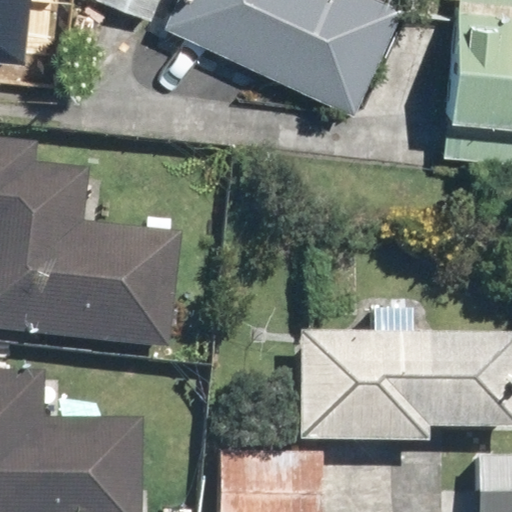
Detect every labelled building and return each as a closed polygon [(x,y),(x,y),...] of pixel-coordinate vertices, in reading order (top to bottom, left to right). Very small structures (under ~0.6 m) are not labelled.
[(0,0),(0,64),(25,67),(31,0),(0,0)] [(121,0),(157,11),(160,0),(121,0)] [(406,7),(390,0),(192,0),(181,25),(355,111),(406,7)] [(511,0),(459,0),(450,111),(511,115),(511,0)] [(0,328),(172,341),(180,231),(86,223),(90,173),(39,170),(42,142),(0,138),(0,328)] [(511,334),(418,333),(418,310),(373,310),(372,333),(305,332),(304,442),(432,444),(432,431),(507,432),(507,397),(511,397),(511,334)] [(0,511),(143,511),(145,422),(48,420),(49,372),(0,370),(0,511)] [(224,450),(220,511),(324,511),(327,455),(224,450)] [(511,511),(511,455),(479,455),(477,511),(511,511)]
